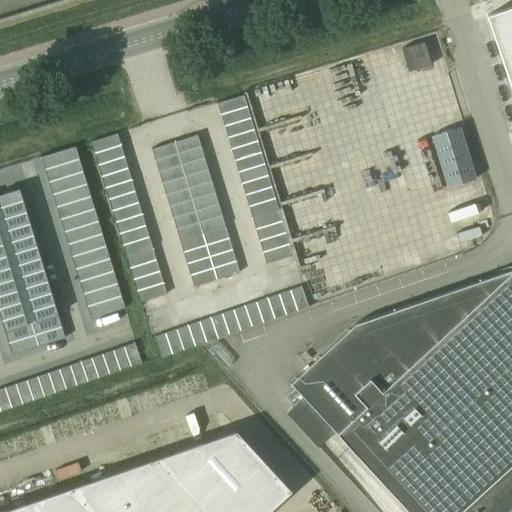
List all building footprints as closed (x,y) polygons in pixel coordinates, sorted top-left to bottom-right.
[(511,6),(487,15),(511,89),(511,6)] [(424,41),(401,48),(408,72),(431,64),(424,41)] [(243,94),(217,103),(220,114),(247,106),(243,94)] [(247,106),(220,114),(224,125),(250,117),(247,106)] [(390,128),(410,120),(405,110),(386,118),(390,128)] [(250,117),(224,125),(227,137),(254,129),(250,117)] [(447,187),(475,178),(459,126),(431,135),(447,187)] [(254,129),(227,137),(231,148),(257,140),(254,129)] [(117,133),(90,141),(94,152),(121,144),(117,133)] [(197,134),(174,141),(177,152),(200,145),(197,134)] [(257,140),(231,148),(234,160),(261,152),(257,140)] [(174,141),(151,148),(154,159),(166,156),(177,152),(174,141)] [(121,144),(94,152),(97,164),(124,156),(121,144)] [(200,145),(177,152),(181,163),(204,156),(200,145)] [(44,169),(79,158),(75,146),(40,156),(44,169)] [(166,156),(154,159),(158,171),(169,167),(181,163),(177,152),(166,156)] [(261,152),(234,160),(238,171),(264,163),(261,152)] [(124,156),(97,164),(101,175),(128,167),(124,156)] [(204,156),(181,163),(184,175),(207,168),(204,156)] [(79,158),(44,169),(48,181),(83,171),(79,158)] [(169,167),(158,171),(161,182),(184,175),(181,163),(169,167)] [(264,163),(238,171),(241,183),(268,174),(264,163)] [(128,167),(101,175),(104,187),(131,179),(128,167)] [(207,168),(184,175),(188,186),(211,179),(207,168)] [(48,181),(52,194),(86,183),(83,171),(48,181)] [(268,174),(241,183),(245,194),(271,186),(268,174)] [(184,175),(161,182),(165,193),(176,190),(188,186),(184,175)] [(131,179),(104,187),(108,198),(135,190),(131,179)] [(211,179),(188,186),(191,198),(214,191),(211,179)] [(90,195),(86,183),(52,194),(56,206),(90,195)] [(176,190),(165,193),(168,205),(180,201),(191,198),(188,186),(176,190)] [(271,186),(245,194),(248,206),(275,197),(271,186)] [(0,206),(22,199),(19,188),(0,193),(0,206)] [(135,190),(108,198),(111,210),(138,202),(135,190)] [(214,191),(191,198),(195,209),(218,202),(214,191)] [(90,195),(56,206),(60,218),(94,208),(90,195)] [(275,197),(248,206),(252,217),(278,209),(275,197)] [(180,201),(168,205),(172,216),(184,213),(195,209),(191,198),(180,201)] [(0,218),(26,211),(22,199),(0,206),(0,218)] [(138,202),(111,210),(115,221),(142,213),(138,202)] [(218,202),(195,209),(198,221),(221,214),(218,202)] [(98,220),(94,208),(60,218),(63,231),(98,220)] [(184,213),(172,216),(175,228),(187,224),(198,221),(195,209),(184,213)] [(278,209),(252,217),(255,229),(282,220),(278,209)] [(0,218),(0,222),(3,231),(29,222),(26,211),(0,218)] [(142,213),(115,221),(118,233),(145,225),(142,213)] [(221,214),(198,221),(202,232),(225,225),(221,214)] [(63,231),(67,243),(102,233),(98,220),(63,231)] [(282,220),(255,229),(259,240),(286,232),(282,220)] [(187,224),(175,228),(179,239),(191,236),(202,232),(198,221),(187,224)] [(33,234),(29,222),(3,231),(6,242),(33,234)] [(145,225),(118,233),(122,244),(149,236),(145,225)] [(225,225),(202,232),(205,244),(228,237),(225,225)] [(191,236),(179,239),(183,251),(194,247),(205,244),(202,232),(191,236)] [(286,232),(259,240),(262,252),(289,243),(286,232)] [(106,245),(102,233),(67,243),(71,256),(106,245)] [(6,242),(10,254),(37,245),(33,234),(6,242)] [(149,236),(122,244),(125,256),(152,248),(149,236)] [(228,237),(205,244),(209,255),(232,248),(228,237)] [(0,243),(0,256),(10,254),(6,242),(0,243)] [(289,243),(262,252),(266,263),(293,255),(289,245),(289,243)] [(194,247),(183,251),(186,262),(198,259),(209,255),(205,244),(194,247)] [(37,245),(10,254),(13,265),(40,257),(37,245)] [(106,245),(71,256),(75,268),(109,258),(106,245)] [(152,248),(125,256),(129,267),(156,259),(152,248)] [(232,248),(209,255),(213,267),(235,260),(232,248)] [(0,269),(13,265),(10,254),(0,256),(0,269)] [(198,259),(186,262),(190,274),(201,270),(213,267),(209,255),(198,259)] [(13,265),(17,277),(44,268),(40,257),(13,265)] [(109,258),(75,268),(79,281),(113,270),(109,258)] [(156,259),(129,267),(132,279),(159,271),(156,259)] [(235,260),(213,267),(216,279),(239,272),(235,260)] [(0,281),(17,277),(13,265),(0,269),(0,281)] [(201,270),(190,274),(193,286),(216,279),(213,267),(201,270)] [(44,268),(17,277),(20,288),(47,280),(44,268)] [(511,511),(511,269),(353,324),(289,383),(408,511),(511,511)] [(79,281),(82,293),(117,283),(113,270),(79,281)] [(159,271),(132,279),(136,290),(163,282),(159,271)] [(0,281),(0,294),(20,288),(17,277),(0,281)] [(20,288),(24,300),(51,291),(47,280),(20,288)] [(163,282),(136,290),(140,302),(166,294),(163,283),(163,282)] [(86,306),(121,295),(117,283),(82,293),(86,306)] [(301,286),(291,289),(297,310),(308,306),(301,286)] [(0,307),(24,300),(20,288),(0,294),(0,307)] [(291,289),(279,293),(286,314),(297,310),(291,289)] [(54,303),(51,291),(24,300),(27,311),(54,303)] [(279,293),(268,297),(274,318),(286,314),(279,293)] [(125,307),(121,295),(86,306),(90,318),(125,307)] [(268,297),(257,301),(263,322),(274,318),(268,297)] [(24,300),(0,307),(0,317),(1,319),(27,311),(24,300)] [(257,301),(245,305),(252,326),(263,322),(257,301)] [(31,323),(58,315),(54,303),(27,311),(31,323)] [(245,305),(234,309),(240,330),(252,326),(245,305)] [(234,309),(222,313),(229,334),(240,330),(234,309)] [(1,319),(4,331),(31,323),(27,311),(1,319)] [(222,313),(211,317),(218,338),(229,334),(222,313)] [(58,315),(31,323),(34,334),(61,326),(58,315)] [(211,317),(200,320),(206,342),(218,338),(211,317)] [(200,320),(188,324),(195,345),(206,342),(200,320)] [(34,334),(31,323),(4,331),(8,343),(34,334)] [(188,324),(177,328),(183,349),(195,345),(188,324)] [(34,334),(38,346),(65,338),(61,326),(34,334)] [(176,329),(166,332),(172,353),(183,349),(177,328),(176,329)] [(166,332),(153,336),(161,357),(172,353),(166,332)] [(8,343),(11,354),(38,346),(34,334),(8,343)] [(142,363),(135,342),(124,346),(131,366),(142,363)] [(124,346),(113,350),(120,370),(131,366),(124,346)] [(113,350),(102,353),(109,374),(120,370),(113,350)] [(98,378),(109,374),(102,353),(91,357),(98,378)] [(80,361),(88,381),(98,378),(91,357),(80,361)] [(70,364),(77,385),(88,381),(80,361),(70,364)] [(77,385),(70,364),(59,368),(66,389),(77,385)] [(66,389),(59,368),(48,372),(55,393),(66,389)] [(48,372),(37,376),(44,396),(55,393),(48,372)] [(33,400),(44,396),(37,376),(26,379),(33,400)] [(15,383),(23,404),(33,400),(26,379),(15,383)] [(5,387),(12,408),(23,404),(15,383),(5,387)] [(12,408),(5,387),(0,388),(0,408),(1,411),(12,408)] [(235,430),(0,510),(0,511),(266,511),(290,490),(235,430)]
